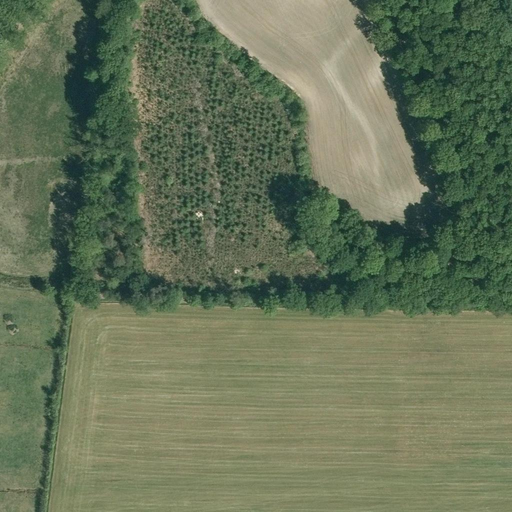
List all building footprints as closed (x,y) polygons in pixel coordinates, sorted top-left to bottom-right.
[(55,90),(46,121),(64,126),(73,95),(55,90)] [(78,129),(89,131),(95,95),(84,93),(78,129)] [(0,178),(20,176),(18,155),(0,156),(0,178)] [(37,204),(25,204),(26,224),(32,223),(32,213),(38,212),(37,204)] [(13,277),(25,277),(25,267),(13,267),(13,277)] [(24,296),(25,283),(12,283),(12,290),(19,290),(19,296),(24,296)] [(35,284),(35,297),(44,297),(45,284),(35,284)] [(54,308),(62,308),(62,286),(54,286),(54,308)] [(57,329),(58,322),(48,320),(47,328),(57,329)] [(21,344),(21,326),(14,326),(14,332),(9,332),(8,344),(21,344)] [(40,345),(42,328),(32,327),(30,344),(40,345)] [(60,332),(63,332),(63,330),(48,329),(48,346),(60,346),(60,332)] [(31,352),(31,353),(22,353),(22,368),(37,368),(37,353),(31,352)] [(40,361),(61,361),(61,353),(40,353),(40,361)] [(42,377),(41,393),(54,394),(54,377),(42,377)] [(0,408),(11,410),(13,396),(0,394),(0,408)] [(20,396),(19,411),(39,412),(40,404),(33,404),(33,397),(20,396)] [(0,417),(0,426),(14,426),(14,418),(0,417)] [(28,419),(17,418),(16,432),(28,432),(28,419)] [(18,505),(18,497),(2,498),(2,505),(18,505)]
